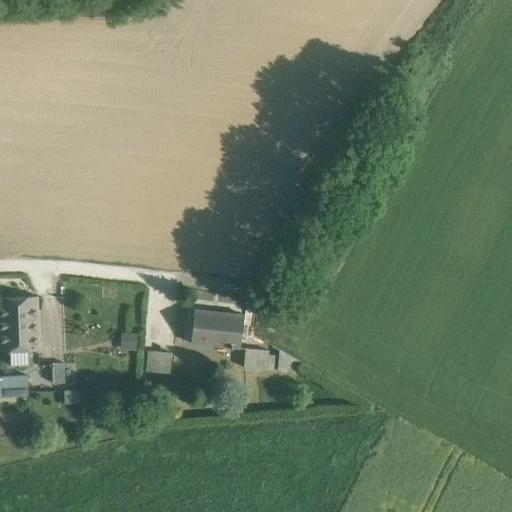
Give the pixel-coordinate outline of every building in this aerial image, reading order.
[(0,351),(10,352),(11,366),(29,365),(28,351),(39,351),(37,297),(0,298),(0,351)] [(227,314),(195,310),(191,342),(230,346),(233,322),(226,321),(227,314)] [(280,351),(256,346),(252,367),(285,372),(287,357),(280,355),(280,351)] [(172,349),(152,347),(150,371),(170,373),(172,349)] [(64,363),(53,364),(54,384),(65,383),(64,363)] [(0,377),(0,396),(29,395),(28,376),(0,377)] [(78,391),(64,392),(64,404),(79,403),(78,391)]
